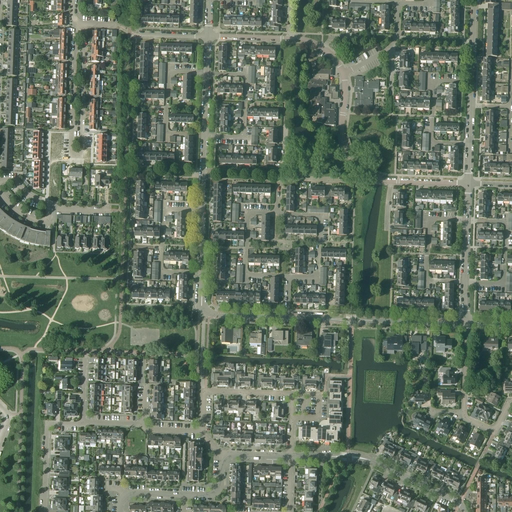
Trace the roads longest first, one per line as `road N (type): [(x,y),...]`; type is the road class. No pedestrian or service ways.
road 1 (residential): [(286,317),(466,323)]
road 2 (residential): [(466,323),(464,417),(494,431),(511,402)]
road 3 (residential): [(75,22),(84,23),(81,134),(80,161),(70,161)]
road 4 (residential): [(202,391),(292,393),(290,456)]
road 5 (residential): [(464,282),(503,283),(506,221),(466,219)]
road 6 (residential): [(466,219),(427,217),(426,280),(464,282)]
road 7 (residential): [(201,210),(163,208),(162,244),(162,272),(200,273)]
road 8 (residential): [(70,161),(75,22)]
road 9 (residential): [(206,73),(167,73),(165,134),(204,135)]
road 10 (residential): [(204,135),(242,136),(244,101),(243,73),(206,73)]
road 11 (residential): [(471,82),(434,81),(431,142),(469,143)]
road 12 (residential): [(276,214),(246,213),(244,275),(287,277)]
road 13 (residential): [(287,277),(317,277),(318,214),(276,214)]
road 14 (residential): [(464,511),(416,482),(347,456)]
road 15 (residential): [(109,211),(51,209),(46,221),(28,218),(0,194)]
road 16 (residential): [(43,511),(47,423),(83,422)]
